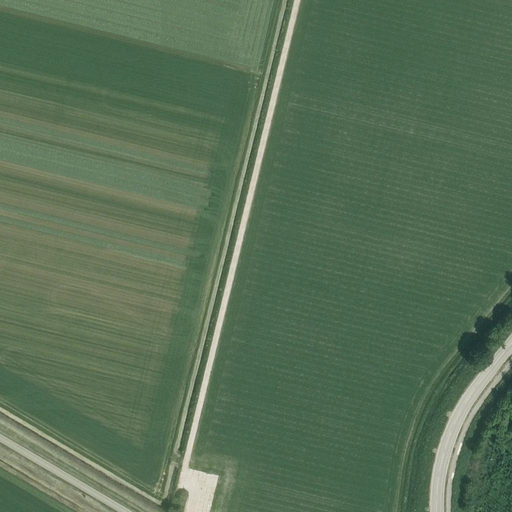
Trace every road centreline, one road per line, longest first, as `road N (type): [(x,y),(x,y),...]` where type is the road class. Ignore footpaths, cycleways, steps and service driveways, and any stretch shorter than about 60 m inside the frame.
road 1 (track): [(187,511),(185,467),(297,0)]
road 2 (tertiary): [(437,511),(454,422),(511,341)]
road 3 (unclassified): [(0,438),(123,511)]
